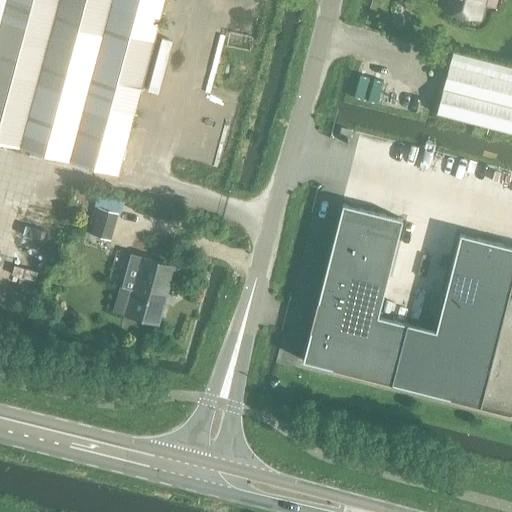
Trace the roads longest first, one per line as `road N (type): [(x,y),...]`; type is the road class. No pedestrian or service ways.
road 1 (unclassified): [(221,401),(296,155)]
road 2 (unclassified): [(296,155),(511,208)]
road 3 (primary): [(0,422),(192,470)]
road 4 (unclassified): [(296,155),(339,0)]
road 5 (primary): [(218,477),(352,511)]
